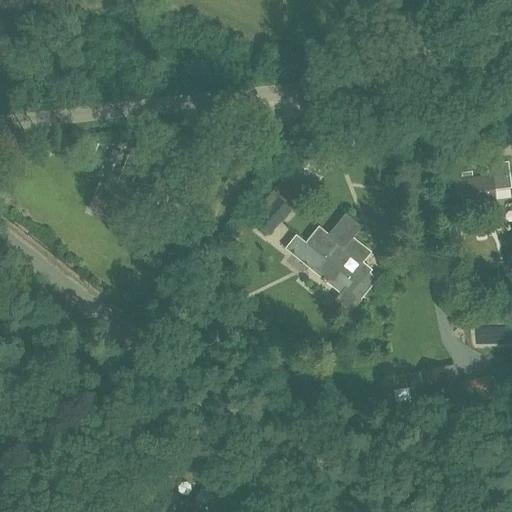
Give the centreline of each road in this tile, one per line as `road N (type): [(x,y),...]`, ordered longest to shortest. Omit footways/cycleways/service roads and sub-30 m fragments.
road 1 (tertiary): [(357,511),(0,235)]
road 2 (unclassified): [(0,124),(428,74)]
road 3 (track): [(332,86),(265,141),(146,344)]
